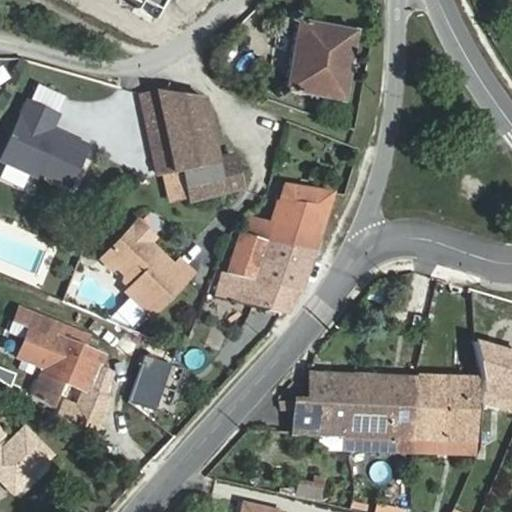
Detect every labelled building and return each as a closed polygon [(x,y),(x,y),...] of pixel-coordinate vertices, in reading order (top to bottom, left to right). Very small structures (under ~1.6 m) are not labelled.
[(127,0),(154,15),(162,0),(127,0)] [(290,93),(343,103),(356,31),(303,21),(303,16),(299,13),(294,12),(290,15),(289,20),(290,24),(295,27),(284,84),(279,85),(276,89),(275,94),(278,98),(283,99),(288,97),(290,93)] [(173,173),(155,90),(142,93),(160,176),(173,173)] [(235,162),(218,165),(204,98),(155,90),(173,173),(185,171),(191,200),(241,190),(235,162)] [(82,146),(49,130),(55,116),(28,103),(2,160),(63,187),(82,146)] [(313,251),(332,193),(285,186),(271,224),(250,218),(246,233),(313,251)] [(180,260),(174,267),(132,228),(101,260),(111,269),(117,268),(125,276),(124,282),(130,288),(126,293),(151,317),(193,273),(180,260)] [(300,291),(313,251),(246,233),(240,232),(226,276),(223,275),(217,297),(285,315),(295,290),(300,291)] [(20,326),(11,321),(5,334),(13,338),(20,326)] [(229,329),(215,322),(204,347),(218,353),(229,329)] [(88,393),(103,356),(33,328),(21,357),(44,366),(32,394),(51,406),(60,381),(88,393)] [(126,340),(117,361),(129,366),(138,345),(126,340)] [(185,387),(193,367),(168,357),(160,377),(185,387)] [(246,431),(413,441),(415,378),(308,373),(293,371),(244,428),(246,431)] [(475,381),(415,378),(413,441),(473,444),(475,381)] [(24,428),(11,441),(0,428),(0,481),(12,495),(51,456),(24,428)] [(299,476),(295,498),(321,502),(324,480),(299,476)]
